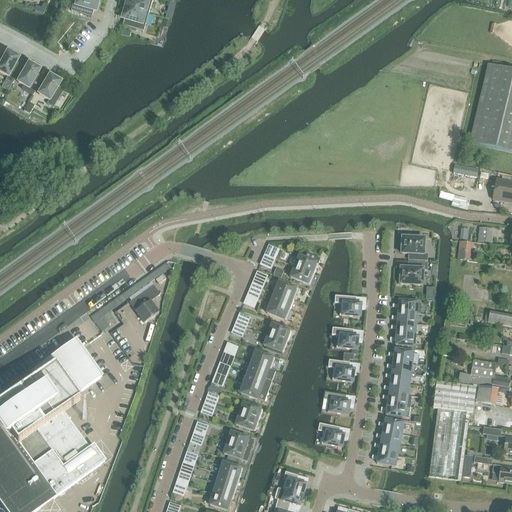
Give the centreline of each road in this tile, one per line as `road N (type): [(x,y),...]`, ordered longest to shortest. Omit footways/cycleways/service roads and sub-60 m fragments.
road 1 (track): [(275,0),(243,51),(0,232)]
road 2 (residential): [(0,367),(164,250),(245,271)]
road 3 (residential): [(245,271),(156,511)]
road 4 (residential): [(344,488),(368,354),(371,236)]
road 5 (residential): [(511,508),(458,508),(344,488)]
road 6 (residential): [(0,31),(68,69),(110,20),(116,0)]
